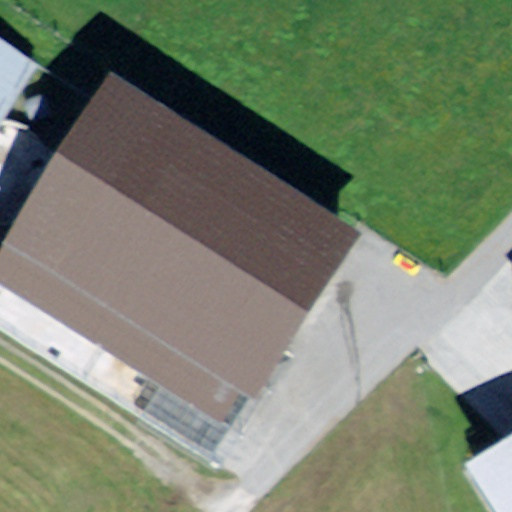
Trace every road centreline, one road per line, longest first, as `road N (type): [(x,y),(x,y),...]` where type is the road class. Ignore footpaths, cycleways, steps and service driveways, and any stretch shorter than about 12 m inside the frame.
road 1 (residential): [(328,413),(511,227)]
road 2 (track): [(234,511),(328,413)]
